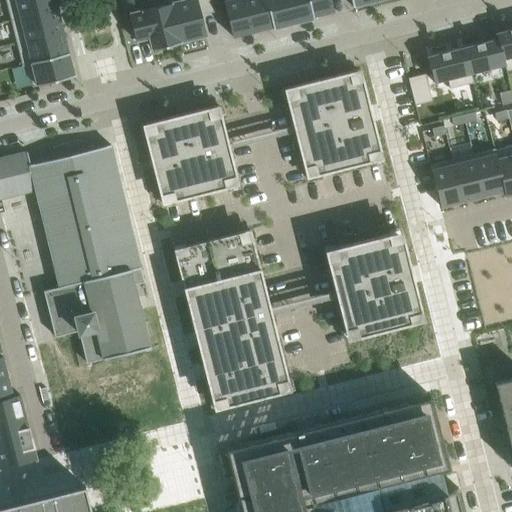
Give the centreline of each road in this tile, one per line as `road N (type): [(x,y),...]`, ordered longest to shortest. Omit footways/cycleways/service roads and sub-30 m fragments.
road 1 (residential): [(217,511),(112,99)]
road 2 (residential): [(112,99),(457,11)]
road 3 (residential): [(0,283),(50,467)]
